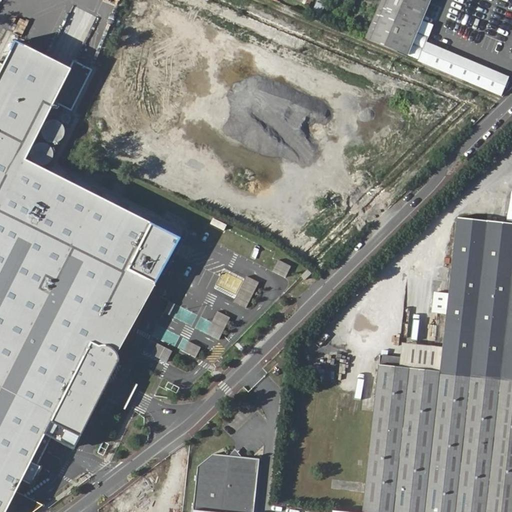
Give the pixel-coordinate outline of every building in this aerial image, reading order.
[(365,39),(406,56),(429,0),(418,0),(398,51),(371,40),(387,0),(380,0),(377,8),(368,31),(365,39)] [(398,51),(418,0),(387,0),(371,40),(398,51)] [(312,15),(320,18),(324,6),(317,3),(312,15)] [(278,179),(315,78),(194,34),(157,135),(278,179)] [(363,131),(378,87),(366,83),(375,59),(308,35),(301,57),(356,76),(340,123),(363,131)] [(18,37),(0,73),(0,511),(10,511),(26,481),(35,486),(47,463),(40,460),(48,443),(51,438),(135,270),(15,210),(38,165),(85,70),(18,37)] [(418,60),(501,95),(509,77),(426,42),(418,60)] [(386,127),(398,139),(408,128),(413,134),(424,123),(419,117),(424,111),(413,100),(386,127)] [(180,236),(38,165),(15,210),(135,270),(51,438),(73,449),(180,236)] [(511,511),(511,222),(457,216),(440,368),(401,363),(402,353),(379,351),(361,510),(332,507),(331,508),(366,511),(511,511)] [(303,263),(281,253),(242,251),(296,276),(297,276),(303,263)] [(253,511),(260,459),(213,454),(198,466),(192,511),(253,511)] [(117,511),(124,511),(156,489),(146,476),(110,503),(117,511)]
